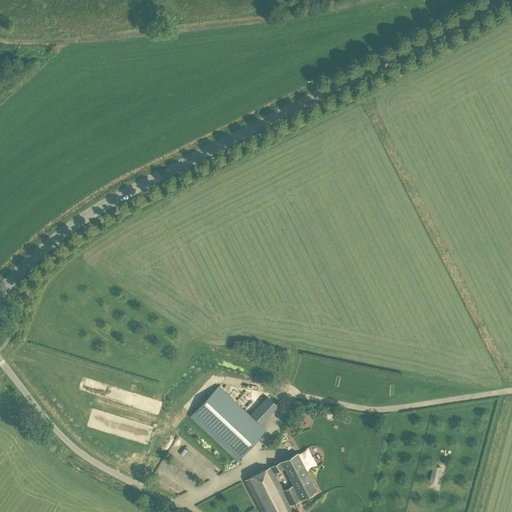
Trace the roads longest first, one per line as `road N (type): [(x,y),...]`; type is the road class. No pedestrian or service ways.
road 1 (tertiary): [(0,299),(38,256),(96,213),(503,0)]
road 2 (unclassified): [(0,43),(105,38),(356,0)]
road 3 (unclassified): [(180,511),(85,460),(0,362)]
